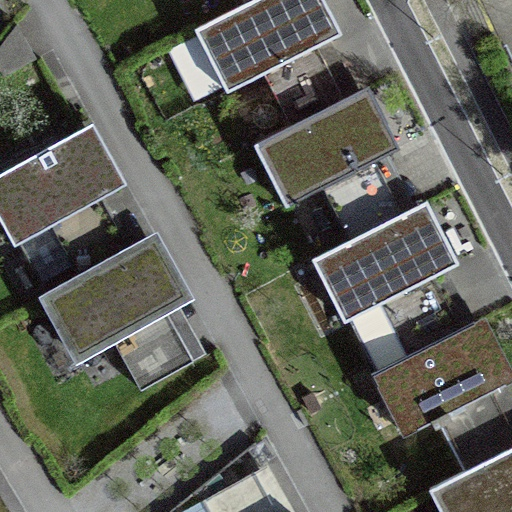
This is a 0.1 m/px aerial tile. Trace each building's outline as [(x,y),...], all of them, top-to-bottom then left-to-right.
[(325,40),(342,32),(325,0),(245,0),(221,13),(189,29),(223,94),(254,77),(325,40)] [(245,0),(213,0),(221,13),(245,0)] [(0,65),(4,75),(38,57),(15,19),(0,40),(0,65)] [(353,97),(325,40),(254,77),(282,133),(353,97)] [(399,144),(371,88),(353,97),(282,133),(251,149),(278,204),(311,187),(382,152),(399,144)] [(0,174),(0,219),(15,247),(53,225),(113,192),(123,186),(89,125),(79,131),(0,174)] [(409,202),(382,152),(311,187),(338,239),(409,202)] [(53,225),(82,276),(142,243),(113,192),(53,225)] [(306,255),(340,320),(372,303),(443,266),(458,258),(424,194),(409,202),(338,239),(306,255)] [(43,297),(77,358),(116,337),(176,304),(186,299),(152,237),(142,243),(82,276),(43,297)] [(372,303),(398,353),(469,316),(443,266),(372,303)] [(176,304),(116,337),(143,386),(203,353),(176,304)] [(366,369),(400,434),(432,417),(503,380),(511,375),(511,365),(482,309),(469,316),(398,353),(366,369)] [(511,397),(503,380),(432,417),(460,469),(511,441),(511,397)] [(511,511),(511,441),(460,469),(426,486),(439,511),(511,511)] [(292,511),(261,456),(201,490),(213,511),(292,511)]
